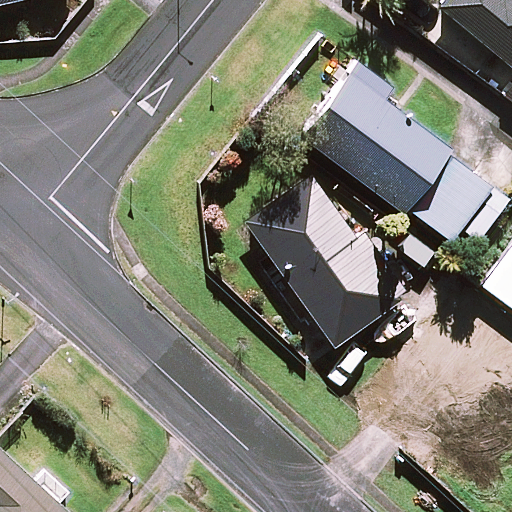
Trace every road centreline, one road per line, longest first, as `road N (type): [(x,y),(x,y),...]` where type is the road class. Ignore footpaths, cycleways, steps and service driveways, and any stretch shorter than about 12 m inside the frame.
road 1 (residential): [(16,238),(313,511)]
road 2 (residential): [(211,0),(16,238)]
